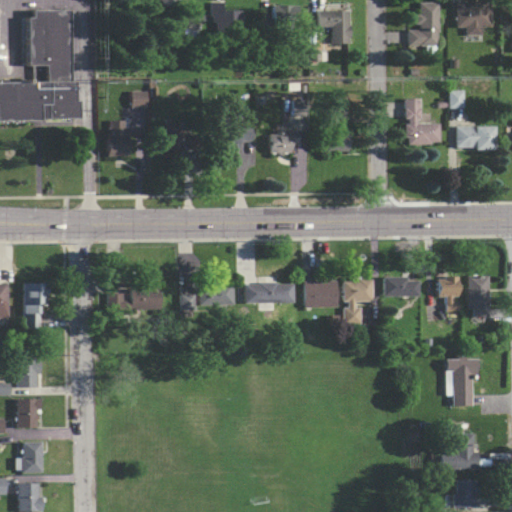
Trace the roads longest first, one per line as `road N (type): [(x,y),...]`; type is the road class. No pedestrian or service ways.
road 1 (secondary): [(511,218),(0,224)]
road 2 (residential): [(80,511),(76,224)]
road 3 (residential): [(377,220),(376,0)]
